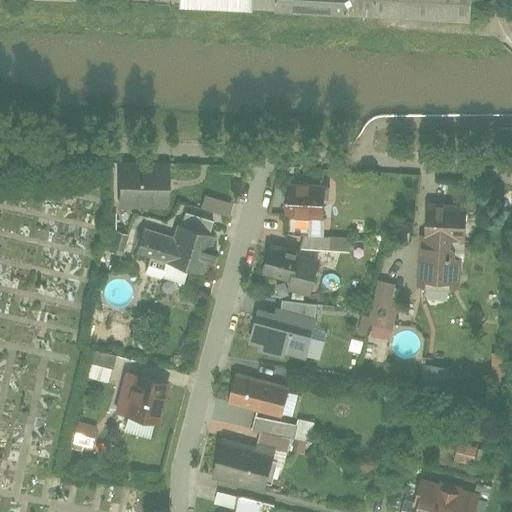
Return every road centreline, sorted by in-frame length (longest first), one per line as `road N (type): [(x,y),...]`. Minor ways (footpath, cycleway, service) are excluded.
road 1 (residential): [(266,153),(180,474),(178,511)]
road 2 (residential): [(0,141),(266,153)]
road 3 (residential): [(266,153),(502,174)]
